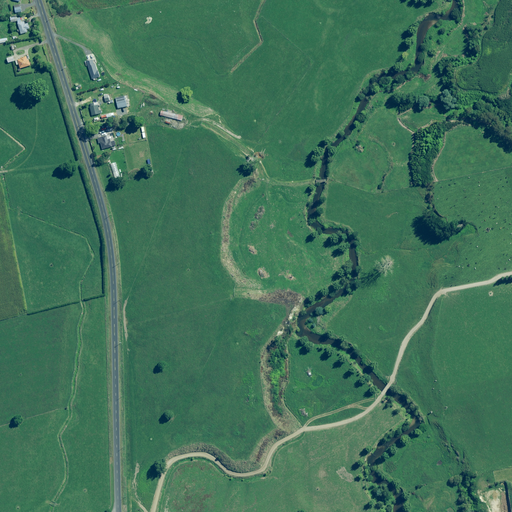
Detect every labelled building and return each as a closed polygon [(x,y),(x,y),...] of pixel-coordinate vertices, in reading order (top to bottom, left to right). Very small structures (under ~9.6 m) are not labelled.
[(20,18),(16,19),(17,21),(21,34),(27,32),(27,29),(30,29),(28,23),(25,24),(24,22),(21,22),(20,18)] [(27,60),(26,56),(19,59),(20,60),(15,61),(17,65),(19,64),(20,69),(30,65),(28,60),(27,60)] [(94,106),(93,100),(88,102),(92,116),(100,114),(98,105),(94,106)] [(183,116),(161,111),(160,115),(182,121),(183,116)] [(100,128),(101,133),(102,136),(110,134),(109,131),(113,130),(111,125),(100,128)] [(109,136),(106,137),(106,136),(97,138),(99,143),(101,143),(103,149),(116,146),(114,141),(111,142),(109,136)]
